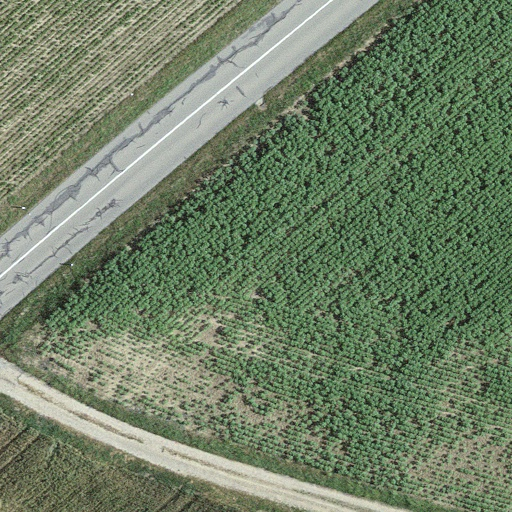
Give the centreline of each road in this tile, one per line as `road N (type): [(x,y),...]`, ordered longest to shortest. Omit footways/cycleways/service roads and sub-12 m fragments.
road 1 (secondary): [(0,279),(332,0)]
road 2 (track): [(371,511),(82,424),(0,366)]
